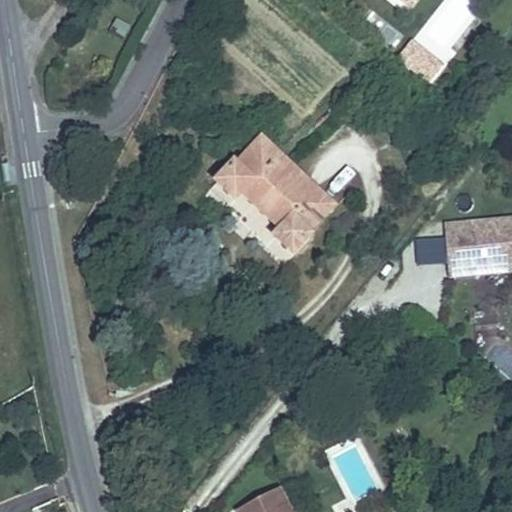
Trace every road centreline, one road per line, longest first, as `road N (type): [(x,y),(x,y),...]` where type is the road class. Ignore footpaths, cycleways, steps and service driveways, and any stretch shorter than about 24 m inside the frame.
road 1 (tertiary): [(97,511),(71,414),(24,135)]
road 2 (residential): [(178,0),(127,102),(108,119),(24,135)]
road 3 (tertiary): [(24,135),(4,0)]
